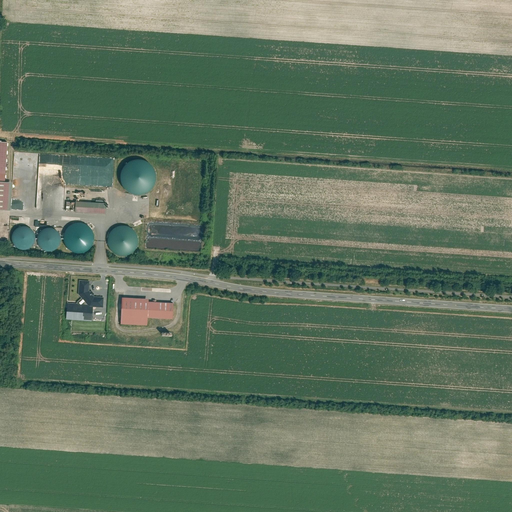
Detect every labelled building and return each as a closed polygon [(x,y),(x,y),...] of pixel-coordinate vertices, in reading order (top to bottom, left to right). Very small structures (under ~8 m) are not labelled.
[(0,211),(12,212),(14,181),(7,181),(9,142),(0,141),(0,211)] [(124,190),(128,193),(132,195),(136,196),(140,196),(144,195),(148,193),(151,190),(153,187),(155,183),(155,179),(155,175),(154,171),(152,167),(148,164),(143,162),(138,161),(133,161),(128,163),(125,166),(122,171),(120,176),(120,181),(122,186),(124,190)] [(77,202),(76,212),(107,213),(107,203),(77,202)] [(83,254),(88,252),(92,249),(94,245),(96,240),(96,235),(94,230),(91,226),(86,224),(81,223),(75,223),(71,226),(67,230),(65,235),(64,240),(66,245),(69,250),(73,252),(78,254),(83,254)] [(24,250),(28,250),(32,248),(35,245),(36,242),(37,238),(36,234),(34,231),(31,228),(27,226),(23,226),(19,227),(16,230),(14,233),(13,237),(13,241),(14,245),(17,248),(21,250),(24,250)] [(110,247),(112,251),(116,254),(121,256),(126,256),(131,254),(135,251),(138,247),(139,242),(138,237),(136,232),(133,229),(128,227),(123,226),(119,227),(114,229),(111,233),(109,237),(108,242),(110,247)] [(38,245),(41,248),(44,251),(48,252),(52,252),(56,250),(59,248),(61,244),(61,240),(61,236),(59,233),(56,230),(53,229),(49,228),(45,229),(42,231),(39,233),(38,237),(37,241),(38,245)] [(80,294),(89,304),(89,306),(95,306),(104,307),(105,297),(96,296),(95,295),(96,294),(93,290),(92,291),(91,290),(91,280),(81,280),(80,294)] [(123,298),(122,324),(148,325),(149,319),(174,319),(175,303),(150,302),(151,300),(123,298)] [(68,319),(94,320),(95,306),(89,306),(89,304),(69,303),(68,319)]
